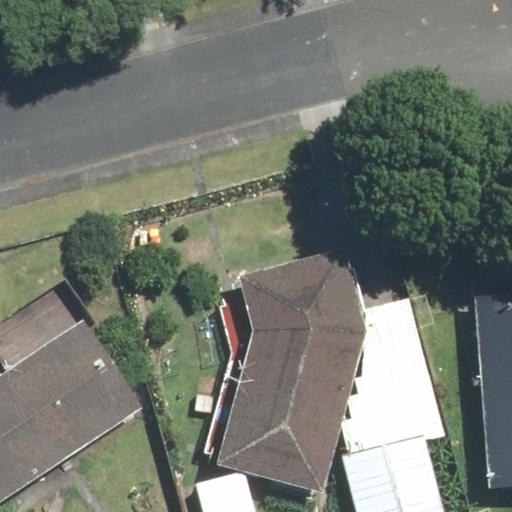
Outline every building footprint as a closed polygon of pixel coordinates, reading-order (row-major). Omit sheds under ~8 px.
[(244,281),(257,331),(221,472),(334,501),(377,337),(356,253),(244,281)] [(16,378),(0,388),(0,511),(154,409),(90,314),(68,281),(0,326),(0,354),(9,368),(16,378)] [(489,491),(511,490),(511,300),(485,301),(489,491)] [(454,511),(433,435),(347,463),(361,511),(454,511)] [(259,511),(256,483),(207,488),(209,511),(259,511)]
